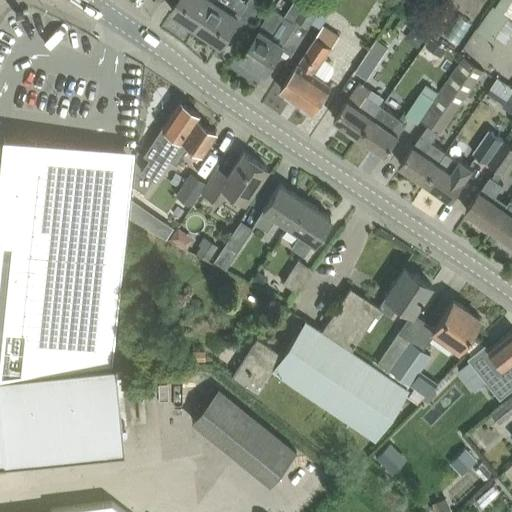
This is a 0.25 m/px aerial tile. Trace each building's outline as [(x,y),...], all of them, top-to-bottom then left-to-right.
[(177,0),(172,9),(196,26),(213,0),(177,0)] [(248,25),(258,9),(263,2),(262,2),(263,0),(247,0),(246,1),(244,0),(213,0),(196,26),(222,42),(237,19),(248,25)] [(247,49),(242,56),(266,71),(276,55),(277,54),(286,39),(291,32),(301,38),(310,25),(309,24),(311,20),(313,21),(322,7),(320,6),(324,0),(322,0),(305,0),(302,6),(294,1),(285,15),(274,7),(260,29),(253,39),(249,45),(248,45),(246,48),(247,49)] [(511,0),(498,0),(495,6),(493,5),(477,29),(491,41),(498,32),(507,39),(511,31),(511,0)] [(321,26),(330,12),(322,7),(313,21),(321,26)] [(292,72),(281,88),(302,102),(301,107),(307,110),(310,108),(313,110),(324,93),(331,83),(327,80),(334,70),(333,63),(325,58),(340,35),(324,24),(292,72)] [(431,37),(426,44),(442,55),(447,47),(431,37)] [(367,77),(385,50),(374,42),(355,69),(367,77)] [(450,75),(438,91),(440,93),(420,119),(427,124),(411,147),(400,163),(426,181),(446,151),(432,141),(439,131),(482,69),(460,54),(447,73),(450,75)] [(511,88),(498,78),(488,92),(503,102),(511,88)] [(334,117),(360,135),(382,104),(367,94),(372,88),(360,80),(346,101),(334,117)] [(420,119),(440,93),(438,91),(426,83),(407,110),(405,113),(418,121),(420,119)] [(511,88),(503,102),(501,105),(511,112),(511,88)] [(147,147),(142,154),(148,158),(140,170),(155,179),(168,158),(175,163),(187,144),(189,145),(184,152),(196,160),(204,148),(216,131),(196,118),(199,113),(179,99),(147,147)] [(407,122),(396,115),(382,104),(360,135),(386,153),(397,137),(407,122)] [(473,151),(488,162),(504,139),(489,128),(473,151)] [(499,215),(504,208),(490,198),(494,192),(496,194),(503,184),(497,180),(511,158),(511,144),(504,139),(488,162),(497,168),(492,176),(490,174),(466,209),(479,218),(479,223),(486,228),(491,226),(492,226),(499,215)] [(217,167),(206,183),(202,190),(218,201),(227,189),(244,200),(267,166),(243,150),(228,174),(217,167)] [(452,199),(463,182),(473,168),(462,161),(461,162),(446,151),(426,181),(452,199)] [(0,372),(110,361),(117,291),(129,160),(129,159),(7,158),(2,162),(0,175),(0,372)] [(190,171),(175,193),(190,204),(206,182),(190,171)] [(280,182),(268,199),(262,207),(263,208),(254,221),(267,229),(276,216),(288,225),(305,199),(280,182)] [(330,216),(305,199),(288,225),(299,232),(290,245),(304,254),(312,241),(313,241),(319,233),(330,216)] [(511,199),(504,208),(499,215),(492,226),(511,240),(511,199)] [(155,215),(147,226),(164,236),(171,225),(155,215)] [(236,251),(252,227),(241,220),(225,244),(236,251)] [(203,236),(197,246),(210,254),(216,245),(203,236)] [(298,258),(282,282),(292,289),(293,290),(310,266),(298,258)] [(386,294),(379,305),(380,306),(383,308),(391,314),(398,303),(410,311),(412,313),(413,312),(421,300),(432,284),(403,265),(384,293),(386,294)] [(258,269),(252,278),(261,283),(266,275),(258,269)] [(351,350),(366,329),(380,306),(379,305),(350,286),(339,303),(321,330),(287,380),(375,439),(408,389),(351,350)] [(434,326),(431,329),(434,331),(456,347),(459,343),(468,349),(477,340),(467,334),(479,317),(453,298),(442,315),(434,326)] [(398,332),(378,363),(389,370),(410,339),(424,319),(413,312),(412,313),(410,311),(397,331),(398,332)] [(256,392),(272,369),(287,380),(321,330),(305,319),(282,353),(256,336),(230,375),(256,392)] [(410,339),(389,370),(409,384),(430,353),(420,346),(431,329),(434,326),(424,319),(410,339)] [(468,361),(457,370),(473,390),(485,381),(499,398),(511,386),(511,328),(497,341),(488,348),(484,342),(466,357),(468,361)] [(205,360),(204,349),(189,350),(189,361),(205,360)] [(0,461),(124,450),(115,360),(110,361),(0,372),(0,461)] [(218,385),(190,419),(268,483),(296,449),(218,385)] [(430,388),(421,397),(426,402),(435,393),(430,388)] [(511,396),(491,414),(499,422),(510,413),(511,414),(511,412),(511,430),(509,433),(511,436),(511,396)] [(388,443),(376,455),(393,472),(405,459),(388,443)] [(460,472),(475,458),(465,447),(450,461),(460,472)] [(499,487),(481,504),(488,511),(507,496),(499,487)] [(49,511),(126,511),(111,500),(50,508),(51,511),(49,511)] [(435,508),(436,511),(450,511),(451,511),(447,503),(435,508)]
